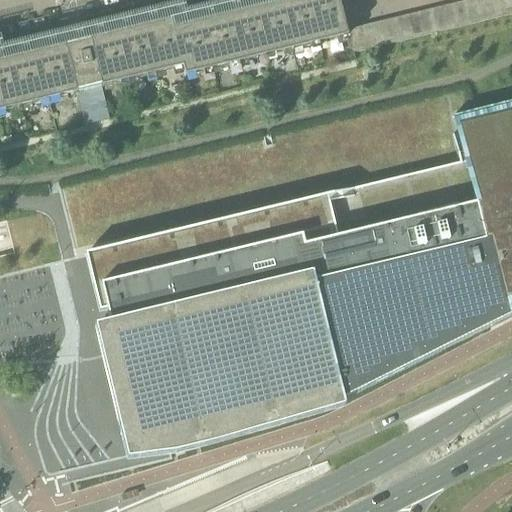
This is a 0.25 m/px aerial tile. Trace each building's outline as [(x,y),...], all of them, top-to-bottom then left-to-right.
[(0,112),(184,68),(186,77),(347,37),(337,0),(291,0),(174,29),(172,20),(76,44),(0,62),(0,112)] [(470,25),(481,22),(475,0),(471,0),(464,2),(470,25)] [(475,0),(481,22),(493,19),(487,0),(475,0)] [(487,0),(493,19),(504,17),(500,0),(487,0)] [(511,0),(500,0),(504,17),(511,14),(511,0)] [(458,28),(470,25),(464,2),(452,5),(458,28)] [(446,31),(458,28),(452,5),(441,7),(446,31)] [(435,34),(446,31),(441,7),(429,10),(435,34)] [(423,36),(435,34),(429,10),(418,13),(423,36)] [(412,39),(423,36),(418,13),(406,16),(412,39)] [(400,42),(412,39),(406,16),(395,19),(400,42)] [(389,45),(400,42),(395,19),(383,22),(389,45)] [(377,48),(389,45),(383,22),(371,24),(377,48)] [(377,48),(371,24),(360,27),(366,51),(377,48)] [(354,53),(366,51),(360,27),(348,30),(354,53)] [(109,120),(101,89),(76,95),(84,126),(84,127),(109,120)] [(511,103),(453,118),(453,121),(456,121),(459,134),(452,136),(459,165),(85,256),(99,313),(107,311),(110,311),(111,314),(104,316),(107,326),(94,329),(126,462),(175,456),(212,447),(342,410),(341,404),(511,318),(511,103)]
